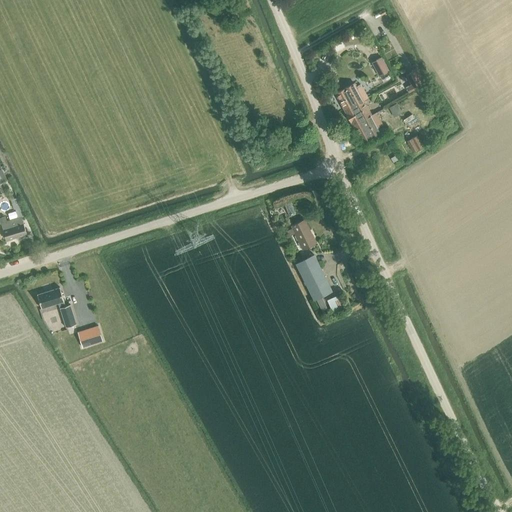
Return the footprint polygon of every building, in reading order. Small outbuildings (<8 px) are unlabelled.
[(389,71),(381,57),(371,62),(379,76),(389,71)] [(409,92),(426,83),(418,68),(405,74),(411,84),(406,87),(409,92)] [(361,86),(357,88),(354,83),(335,93),(344,109),(367,96),(361,86)] [(344,109),(352,125),(371,115),(364,101),(368,98),(367,96),(344,109)] [(390,105),(394,115),(402,112),(399,102),(390,105)] [(382,124),(376,112),(371,115),(352,125),(362,142),(381,132),(377,126),(382,124)] [(406,141),(412,151),(423,146),(417,135),(406,141)] [(18,197),(11,199),(14,209),(21,206),(18,197)] [(6,240),(26,234),(21,216),(7,221),(1,223),(6,240)] [(291,225),(302,249),(316,242),(304,219),(291,225)] [(314,254),(296,263),(314,299),(316,298),(321,296),(332,290),(314,254)] [(58,303),(66,327),(76,324),(70,304),(65,306),(64,301),(59,287),(37,294),(41,308),(58,303)] [(339,293),(328,298),(333,309),(344,304),(339,293)] [(321,296),(316,298),(322,312),(328,309),(321,296)] [(83,347),(103,340),(98,325),(78,332),(83,347)]
